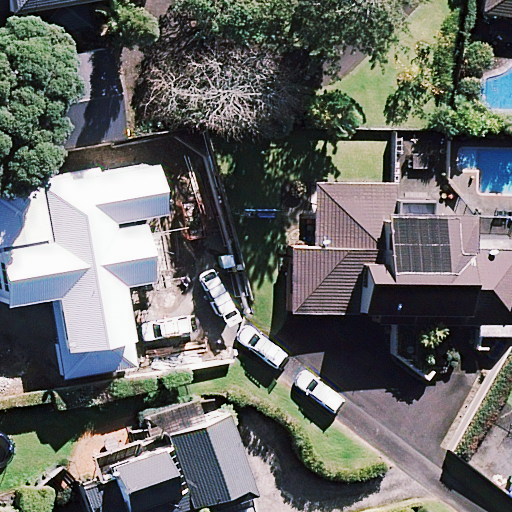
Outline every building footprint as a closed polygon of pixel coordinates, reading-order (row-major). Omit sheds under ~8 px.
[(0,0),(0,11),(68,0),(0,0)] [(511,0),(482,0),(481,12),(511,16),(511,0)] [(122,138),(106,49),(42,60),(50,103),(60,101),(68,147),(122,138)] [(0,384),(54,375),(45,316),(65,313),(66,321),(92,317),(88,288),(185,273),(175,205),(141,179),(59,192),(63,217),(44,220),(40,198),(0,204),(0,384)] [(391,211),(391,182),(290,181),(290,312),(473,313),(473,335),(511,335),(511,243),(464,243),(464,211),(391,211)] [(73,468),(87,511),(181,511),(180,507),(247,486),(224,412),(162,432),(164,439),(73,468)]
